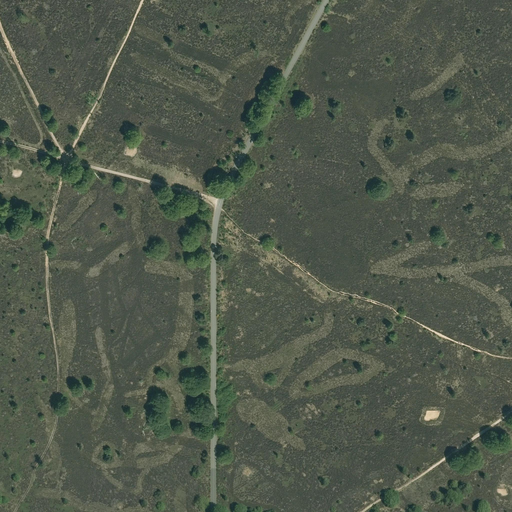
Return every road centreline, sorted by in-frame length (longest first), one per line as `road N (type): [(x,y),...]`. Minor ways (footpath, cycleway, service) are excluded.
road 1 (unclassified): [(213,511),(216,215),(326,0)]
road 2 (track): [(67,159),(47,248),(59,368),(54,428),(14,511)]
road 3 (track): [(220,200),(67,159)]
